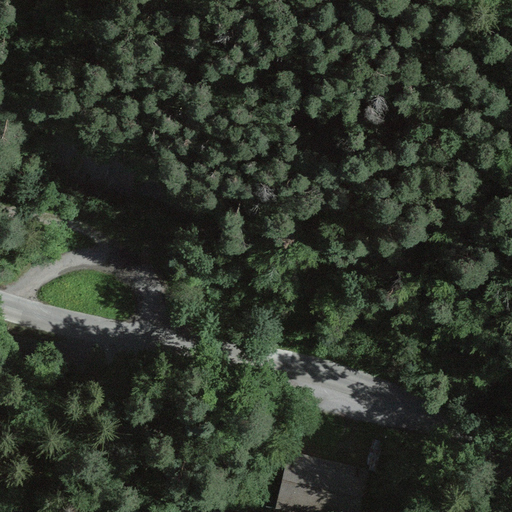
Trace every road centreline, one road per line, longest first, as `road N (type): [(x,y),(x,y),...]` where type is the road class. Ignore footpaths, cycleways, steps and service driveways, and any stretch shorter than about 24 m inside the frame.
road 1 (residential): [(0,304),(380,388),(424,407),(511,468)]
road 2 (track): [(0,209),(102,231),(122,267)]
road 3 (track): [(123,335),(65,350),(0,343)]
